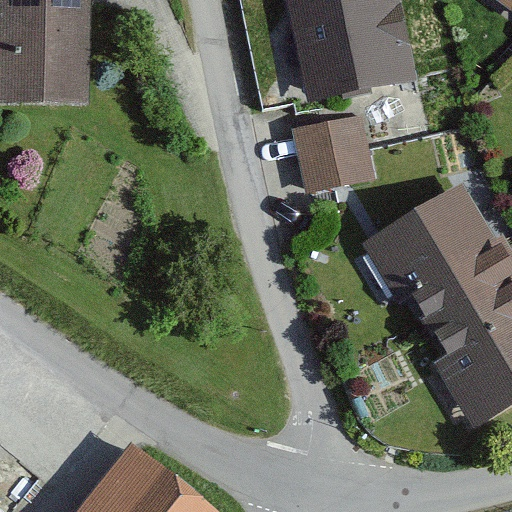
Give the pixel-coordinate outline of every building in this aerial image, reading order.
[(0,0),(0,116),(84,118),(88,0),(0,0)] [(406,91),(395,0),(279,0),(295,104),(406,91)] [(511,0),(483,0),(511,22),(511,0)] [(369,187),(359,125),(289,133),(299,197),(369,187)] [(511,281),(511,265),(463,193),(367,244),(415,338),(511,281)] [(474,436),(511,413),(511,281),(415,338),(474,436)] [(200,511),(121,449),(69,511),(200,511)]
